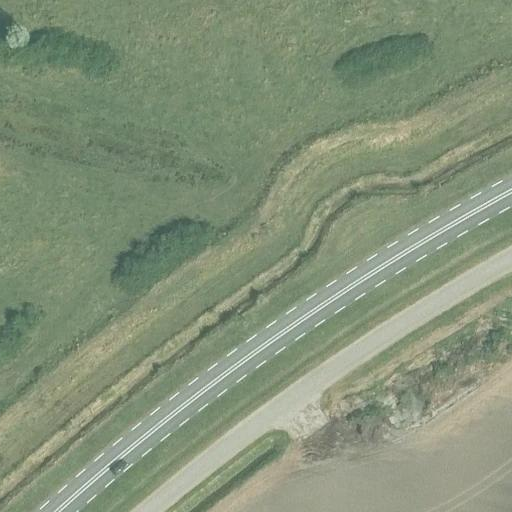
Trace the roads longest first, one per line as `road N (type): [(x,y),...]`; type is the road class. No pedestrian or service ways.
road 1 (primary): [(53,511),(261,343),(511,189)]
road 2 (unclassified): [(145,511),(346,358),(511,254)]
